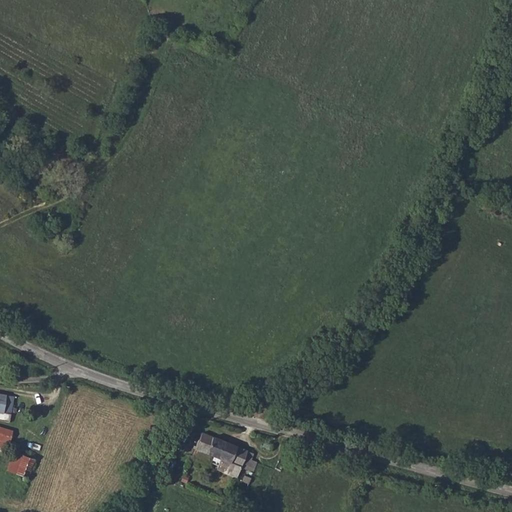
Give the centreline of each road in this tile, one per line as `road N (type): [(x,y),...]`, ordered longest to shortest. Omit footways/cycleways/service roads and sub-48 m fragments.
road 1 (track): [(511,6),(480,111),(387,296),(251,423)]
road 2 (unclassified): [(73,368),(511,492)]
road 3 (track): [(0,225),(86,185),(109,158),(152,57)]
